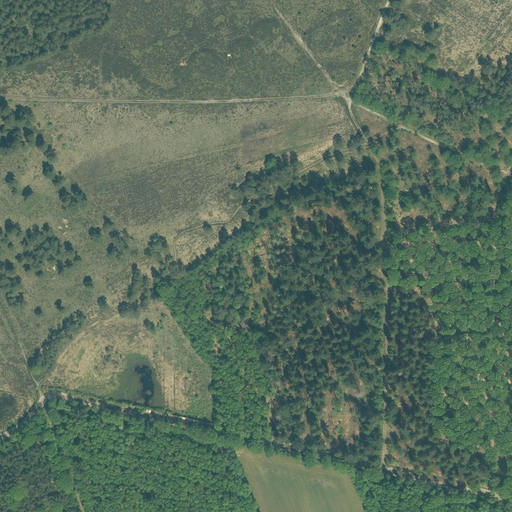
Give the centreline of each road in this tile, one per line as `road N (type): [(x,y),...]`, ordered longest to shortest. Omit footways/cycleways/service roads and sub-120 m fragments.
road 1 (track): [(0,437),(43,397),(59,395),(511,499)]
road 2 (track): [(339,94),(350,99),(382,189),(380,471)]
road 3 (track): [(0,94),(339,94)]
road 4 (track): [(86,511),(0,302)]
road 5 (track): [(405,127),(350,99),(388,0)]
